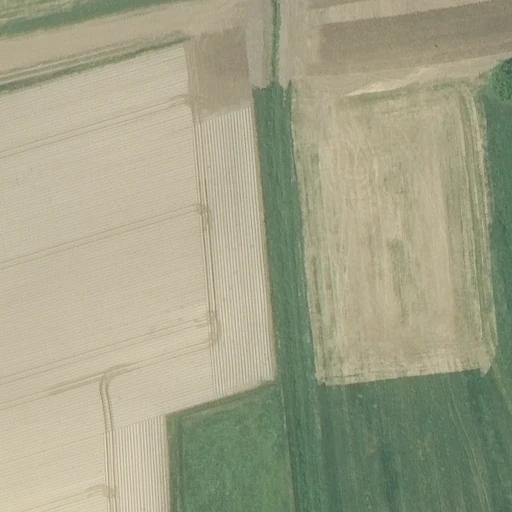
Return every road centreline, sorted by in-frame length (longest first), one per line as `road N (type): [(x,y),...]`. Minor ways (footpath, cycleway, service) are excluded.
road 1 (track): [(511,402),(490,322),(470,118)]
road 2 (track): [(229,0),(184,34),(0,80)]
